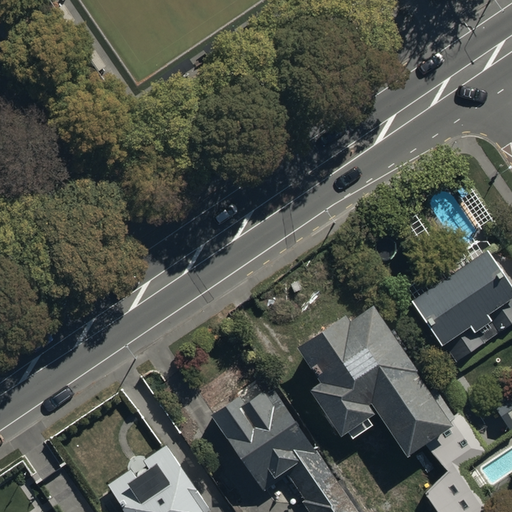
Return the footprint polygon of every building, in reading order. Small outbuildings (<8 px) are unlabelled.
[(511,323),(511,281),(485,240),(408,290),(455,361),(511,323)] [(449,418),(369,298),(346,314),(342,307),(293,340),(317,376),(308,382),(338,427),(374,403),(403,447),(420,436),(445,471),(424,491),(439,511),(496,511),(464,465),(482,454),(455,414),(449,418)] [(364,511),(272,380),(266,384),(262,378),(242,392),(237,385),(209,404),(264,483),(286,468),(305,494),(302,496),(312,511),(364,511)] [(511,381),(491,395),(511,427),(511,381)] [(166,440),(108,479),(127,508),(120,511),(205,511),(203,508),(209,504),(166,440)] [(74,511),(72,508),(66,511),(60,501),(42,511),(74,511)]
